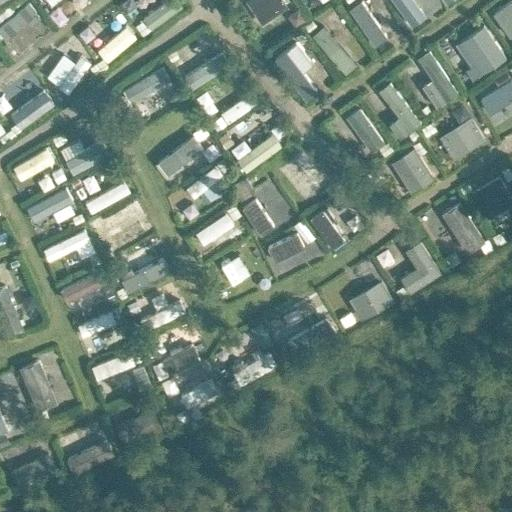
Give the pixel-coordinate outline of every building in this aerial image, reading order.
[(247,0),(263,23),(288,6),(283,0),(247,0)] [(511,0),(493,13),(510,35),(511,34),(511,0)] [(297,42),(276,57),(308,98),(319,90),(303,70),(312,62),(297,42)] [(423,84),(438,105),(458,91),(429,48),(418,55),(433,77),(423,84)] [(390,122),(400,136),(409,128),(410,129),(421,121),(390,80),(379,89),(399,115),(390,122)] [(511,85),(501,93),(511,111),(511,110),(511,85)] [(441,135),(454,157),(485,138),(472,117),(441,135)] [(392,160),(411,191),(434,176),(416,146),(392,160)] [(232,183),(241,199),(275,180),(266,164),(232,183)] [(473,189),(489,216),(511,203),(511,196),(499,174),(473,189)] [(401,276),(411,292),(442,271),(421,239),(406,249),(417,265),(401,276)] [(349,298),(361,319),(395,299),(383,279),(349,298)] [(0,314),(8,333),(23,327),(6,287),(0,289),(0,314)] [(116,424),(126,446),(162,430),(152,408),(116,424)] [(13,467),(21,488),(59,472),(50,452),(13,467)]
